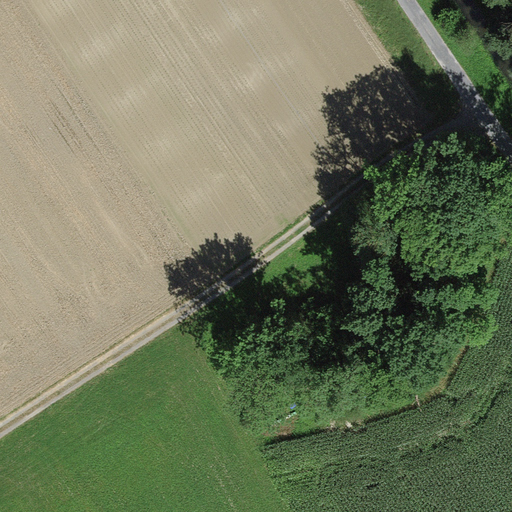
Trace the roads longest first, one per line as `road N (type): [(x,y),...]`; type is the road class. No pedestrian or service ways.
road 1 (track): [(474,109),(0,424)]
road 2 (track): [(400,0),(511,163)]
